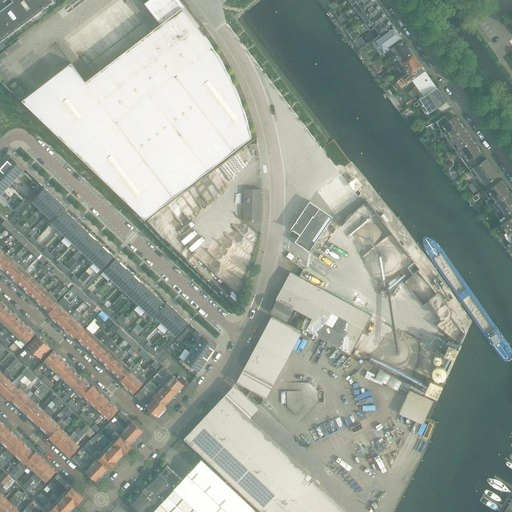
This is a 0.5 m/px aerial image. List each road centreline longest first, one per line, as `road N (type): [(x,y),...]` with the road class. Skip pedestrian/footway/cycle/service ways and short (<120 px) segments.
road 1 (unclassified): [(239,337),(266,275),(274,229),(274,128),(248,65),(205,2)]
road 2 (residential): [(239,337),(22,133),(0,149)]
road 3 (residential): [(0,285),(160,435)]
road 4 (residential): [(511,172),(390,0)]
road 5 (unknown): [(274,229),(414,319)]
road 6 (unknown): [(255,381),(310,368),(331,377),(336,399),(318,420),(295,421),(285,412)]
road 7 (residential): [(100,499),(0,407)]
road 8 (unclassified): [(160,435),(239,337)]
